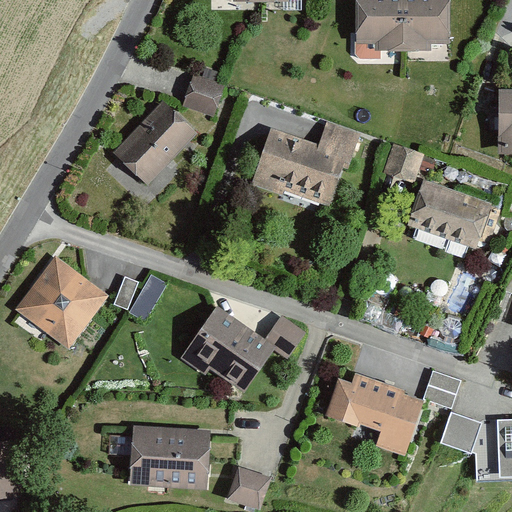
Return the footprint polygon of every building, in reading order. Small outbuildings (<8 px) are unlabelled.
[(450,0),(356,0),(357,45),(375,45),(375,51),(432,51),(432,45),(450,45),(450,0)] [(228,86),(197,76),(186,109),(217,119),(228,86)] [(511,89),(500,90),(500,154),(511,153),(511,89)] [(165,99),(113,151),(149,186),(200,134),(165,99)] [(326,125),(320,143),(271,128),(255,182),(332,206),(346,160),(352,161),(360,135),(326,125)] [(427,155),(395,145),(385,175),(417,185),(427,155)] [(424,181),(409,226),(478,249),(493,204),(424,181)] [(17,311),(71,352),(111,298),(57,258),(17,311)] [(171,286),(154,277),(132,315),(148,324),(171,286)] [(128,279),(118,306),(130,311),(140,283),(128,279)] [(311,335),(285,318),(269,341),(219,308),(186,357),(246,397),(277,352),(292,362),(311,335)] [(425,400),(341,372),(326,418),(381,436),(377,447),(406,457),(425,400)] [(462,382),(435,373),(426,399),(453,409),(462,382)] [(476,445),(477,482),(511,480),(511,423),(483,424),(453,413),(442,443),(472,454),(476,445)] [(135,427),(131,487),(212,492),(216,433),(135,427)] [(0,443),(0,501),(25,499),(20,441),(0,443)] [(240,469),(230,502),(263,511),(264,511),(275,479),(240,469)]
